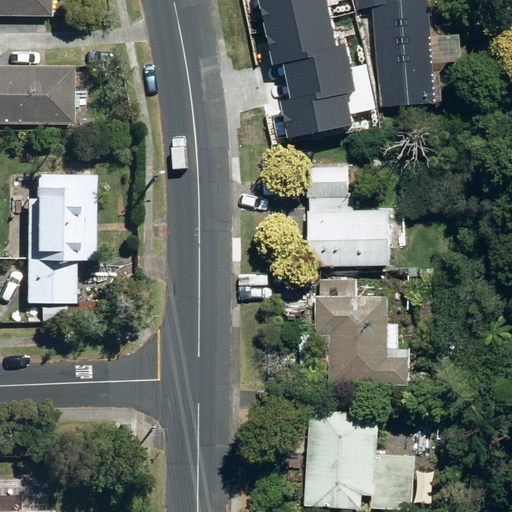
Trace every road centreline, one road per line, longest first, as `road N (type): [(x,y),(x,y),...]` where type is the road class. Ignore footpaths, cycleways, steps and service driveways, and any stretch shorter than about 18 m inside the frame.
road 1 (secondary): [(197,379),(202,154),(176,0)]
road 2 (residential): [(0,386),(197,379)]
road 3 (secondary): [(197,511),(197,379)]
